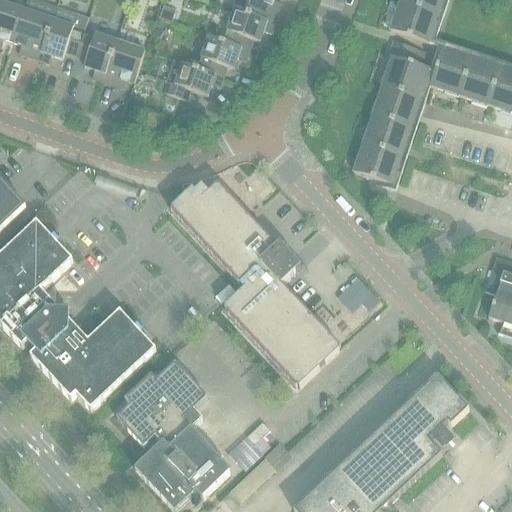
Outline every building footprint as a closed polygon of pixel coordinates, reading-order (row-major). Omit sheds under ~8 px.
[(29,0),(27,0),(24,12),(12,44),(21,47),(18,56),(38,62),(52,21),(56,9),(29,0)] [(237,0),(234,12),(275,26),(282,5),(273,3),(274,0),(237,0)] [(400,3),(400,4),(438,17),(443,0),(406,0),(405,5),(400,3)] [(0,3),(0,49),(1,50),(4,41),(12,44),(24,12),(0,3)] [(438,17),(400,4),(395,19),(400,21),(396,33),(390,31),(390,33),(429,46),(438,17)] [(176,9),(163,5),(160,17),(173,21),(176,9)] [(52,21),(38,62),(49,66),(52,58),(62,61),(65,54),(75,58),(84,33),(88,20),(56,9),(52,21)] [(227,33),(224,43),(224,44),(249,52),(252,41),(259,44),(263,33),(271,36),(275,26),(234,12),(227,33)] [(84,33),(75,58),(86,62),(84,68),(94,72),(92,80),(102,84),(116,43),(95,36),(94,36),(84,33)] [(190,61),(188,67),(198,71),(223,79),(226,68),(233,71),(237,60),(245,63),(249,52),(224,44),(224,43),(208,38),(201,60),(200,65),(190,61)] [(116,43),(102,84),(122,91),(125,83),(134,86),(145,53),(116,43)] [(383,87),(383,88),(421,101),(431,71),(421,68),(426,54),(393,43),(388,58),(392,59),(387,74),(392,76),(388,89),(383,87)] [(447,88),(460,93),(471,59),(442,49),(429,88),(446,93),(447,88)] [(471,59),(460,93),(459,98),(475,103),(476,98),(488,102),(500,69),(471,59)] [(173,62),(166,83),(165,83),(161,94),(186,103),(190,92),(207,98),(211,87),(219,90),(223,79),(198,71),(188,67),(173,62)] [(511,72),(500,69),(488,102),(489,102),(488,107),(511,115),(511,112),(511,72)] [(374,115),(373,117),(412,129),(421,101),(383,88),(378,103),(383,104),(379,117),(374,115)] [(364,145),(403,158),(412,129),(373,117),(368,131),(373,133),(369,146),(364,145)] [(403,158),(364,145),(359,160),(364,162),(360,175),(355,173),(354,175),(393,187),(403,158)] [(0,232),(2,231),(2,230),(24,209),(3,187),(4,186),(0,182),(0,232)] [(340,352),(339,350),(282,288),(302,270),(299,266),(282,248),(280,247),(276,251),(219,189),(218,188),(217,188),(203,202),(193,191),(172,210),(172,211),(172,212),(245,291),(225,309),(224,310),(225,311),(297,389),(299,390),(340,352)] [(0,258),(0,326),(22,350),(27,345),(35,353),(30,358),(71,402),(76,398),(91,413),(156,353),(141,337),(143,334),(144,328),(137,328),(135,330),(120,314),(88,343),(69,323),(69,318),(65,313),(60,313),(41,292),(73,263),(58,247),(60,245),(60,238),(54,238),(51,240),(36,224),(0,258)] [(511,278),(493,272),(486,294),(496,297),(489,319),(503,324),(499,336),(511,340),(511,278)] [(358,280),(337,299),(351,314),(372,295),(358,280)] [(131,407),(116,421),(143,450),(155,439),(161,446),(134,471),(172,511),(176,511),(195,495),(202,502),(231,475),(191,432),(202,422),(193,413),(207,400),(175,366),(156,384),(151,378),(125,401),(131,407)] [(385,511),(384,511),(442,457),(429,443),(437,435),(446,446),(454,439),(444,428),(448,425),(451,429),(469,412),(437,378),(294,511),(385,511)] [(254,447),(270,432),(262,424),(246,439),(254,447)]
